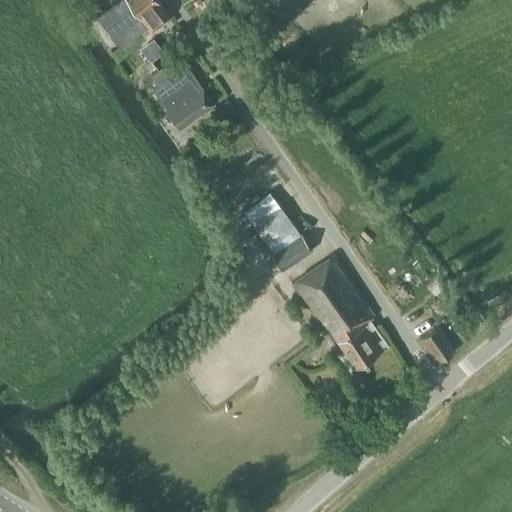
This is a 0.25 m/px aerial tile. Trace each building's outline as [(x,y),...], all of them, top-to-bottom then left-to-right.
[(151,31),(169,16),(157,0),(117,0),(98,15),(119,41),(144,22),(151,31)] [(129,57),(139,69),(151,60),(141,48),(129,57)] [(191,119),(213,104),(199,83),(198,84),(185,66),(152,90),(180,128),(192,120),(191,119)] [(150,75),(157,85),(168,77),(161,67),(150,75)] [(282,270),(312,250),(301,234),(271,254),(282,270)] [(356,366),(383,349),(368,328),(367,329),(364,323),(363,324),(362,322),(374,316),(333,254),(292,282),(324,329),(328,326),(338,341),(339,340),(356,366)] [(438,363),(455,350),(438,326),(420,339),(438,363)]
